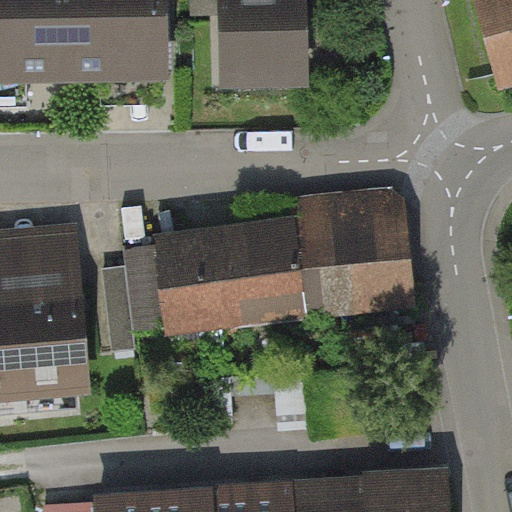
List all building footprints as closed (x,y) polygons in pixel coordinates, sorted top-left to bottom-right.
[(0,0),(0,84),(180,84),(179,0),(0,0)] [(221,0),(220,86),(319,88),(320,0),(221,0)] [(511,0),(482,0),(507,89),(511,87),(511,0)] [(277,232),(134,249),(143,327),(413,295),(402,195),(274,210),(277,232)] [(0,401),(96,395),(84,232),(0,237),(0,401)] [(330,487),(331,511),(450,511),(448,481),(330,487)] [(331,511),(330,487),(214,495),(215,511),(331,511)] [(215,511),(214,495),(101,500),(101,511),(215,511)]
